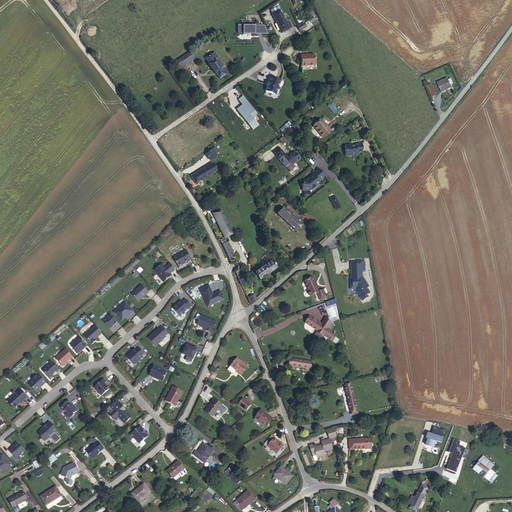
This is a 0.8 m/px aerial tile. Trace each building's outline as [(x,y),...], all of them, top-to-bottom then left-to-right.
[(291,30),(282,11),(274,15),(283,34),(291,30)] [(300,31),(307,27),(304,22),(297,27),(300,31)] [(238,34),(266,34),(265,25),(238,25),(238,34)] [(315,65),(315,55),(306,55),(306,54),(300,55),(301,66),(315,65)] [(224,74),(228,71),(216,55),(207,63),(211,68),(209,69),(217,80),(219,79),(221,83),(228,79),(224,74)] [(191,58),(178,67),(182,73),(195,64),(191,58)] [(280,81),(270,77),(269,82),(268,81),(266,86),(267,86),(265,91),(275,95),(280,81)] [(433,97),(436,95),(431,84),(427,86),(433,97)] [(449,84),(438,88),(443,98),(453,94),(452,90),(450,86),(449,84)] [(254,120),(248,111),(243,114),(250,123),(254,120)] [(321,137),(329,130),(326,126),(325,127),(319,120),(311,126),(321,137)] [(283,132),(291,124),(288,121),(280,129),(283,132)] [(362,153),(362,145),(355,145),(355,146),(351,146),(345,146),(346,156),(356,156),(356,153),(362,153)] [(219,151),(216,147),(207,154),(211,159),(217,154),(216,153),(219,151)] [(302,163),(296,157),(290,163),(284,156),(279,161),(293,176),(298,171),(297,170),(299,169),(297,167),(302,163)] [(215,169),(211,162),(192,173),(191,174),(195,181),(215,169)] [(302,184),(302,191),(310,190),(320,183),(318,181),(324,176),(318,169),(312,174),(308,178),(309,179),(307,181),(304,181),(304,184),(302,184)] [(336,197),(332,200),(337,207),(341,205),(336,197)] [(229,228),(216,206),(210,210),(223,232),(229,228)] [(289,226),(294,221),(297,218),(282,206),(275,215),(289,226)] [(298,224),(294,221),(289,226),(293,230),(298,224)] [(222,239),(219,241),(228,254),(233,252),(226,242),(224,243),(222,239)] [(185,250),(172,258),(177,267),(190,259),(185,250)] [(277,256),(272,251),(270,252),(268,253),(273,259),(277,256)] [(271,268),(266,262),(251,273),(255,279),(271,268)] [(173,269),(168,263),(163,267),(160,263),(152,269),(161,282),(170,275),(168,273),(173,269)] [(360,264),(355,264),(355,276),(358,276),(358,279),(355,279),(354,280),(354,283),(355,284),(354,285),(354,291),(360,291),(364,298),(364,299),(366,302),(372,298),(371,296),(374,294),(371,290),(373,288),(366,278),(366,273),(369,273),(368,264),(366,264),(360,264)] [(241,276),(236,279),(239,286),(244,283),(241,276)] [(324,293),(318,280),(309,284),(313,293),(315,297),(321,295),(324,293)] [(140,284),(129,293),(136,301),(140,297),(140,298),(144,295),(143,294),(146,291),(140,284)] [(209,285),(200,290),(208,307),(224,299),(220,291),(216,293),(216,294),(214,295),(209,285)] [(180,301),(179,300),(170,308),(177,316),(189,306),(183,299),(180,301)] [(125,302),(114,312),(122,322),(134,311),(125,302)] [(116,323),(108,313),(101,320),(107,328),(112,324),(113,326),(116,323)] [(216,322),(201,315),(197,325),(204,328),(205,329),(212,332),(216,322)] [(336,325),(330,321),(325,327),(314,318),(309,324),(321,333),(320,334),(326,338),(336,325)] [(94,339),(92,338),(99,332),(93,324),(81,334),(88,342),(88,341),(89,343),(94,339)] [(166,332),(160,326),(157,329),(156,328),(145,338),(152,346),(163,336),(163,335),(166,332)] [(84,344),(77,335),(68,343),(75,351),(81,346),(81,347),(84,344)] [(197,350),(186,345),(182,354),(187,356),(185,360),(190,362),(192,361),(197,350)] [(63,347),(53,356),(60,364),(70,355),(63,347)] [(141,352),(137,347),(134,349),(132,347),(124,355),(131,364),(140,356),(138,354),(141,352)] [(240,358),(232,364),(240,374),(248,367),(240,358)] [(40,369),(47,377),(50,375),(49,373),(53,370),(53,371),(57,368),(50,360),(40,369)] [(292,368),(313,372),(314,364),(294,361),(292,368)] [(153,377),(160,380),(164,370),(151,364),(146,375),(153,378),(153,377)] [(43,380),(35,371),(33,373),(32,371),(28,376),(29,377),(24,380),(33,390),(43,380)] [(101,377),(91,385),(99,394),(106,387),(102,382),(104,380),(101,377)] [(19,400),(25,394),(18,386),(6,396),(13,404),(17,401),(16,400),(18,399),(19,400)] [(170,386),(162,400),(172,405),(180,391),(170,386)] [(352,415),(358,413),(354,391),(348,392),(352,415)] [(246,401),(243,398),(238,404),(246,411),(251,405),(247,402),(247,403),(246,402),(246,401)] [(118,402),(107,412),(112,418),(116,414),(122,422),(128,416),(128,415),(121,407),(122,406),(118,402)] [(212,408),(206,415),(213,420),(222,409),(214,403),(210,407),(212,408)] [(70,406),(63,413),(70,419),(70,420),(72,423),(74,423),(77,419),(77,418),(78,416),(79,416),(79,414),(76,411),(70,406)] [(261,410),(255,418),(267,427),(273,419),(261,410)] [(53,428),(46,420),(43,423),(39,425),(40,426),(35,429),(35,431),(38,434),(38,435),(41,438),(50,430),(50,431),(53,428)] [(137,425),(128,433),(130,436),(131,435),(137,442),(144,435),(139,429),(140,428),(137,425)] [(428,432),(426,438),(428,438),(426,445),(440,449),(444,437),(443,437),(445,430),(434,426),(432,433),(428,432)] [(337,430),(328,434),(331,442),(338,439),(337,430)] [(373,450),(373,439),(349,439),(349,450),(373,450)] [(328,459),(327,455),(335,452),(331,442),(323,445),(324,448),(315,452),(314,448),(310,449),(316,464),(317,465),(319,464),(320,463),(319,462),(328,459)] [(100,444),(88,455),(94,461),(106,451),(100,444)] [(263,450),(277,461),(283,453),(271,445),(269,447),(267,446),(263,450)] [(214,454),(204,447),(198,456),(196,455),(193,460),(205,468),(214,454)] [(2,453),(0,454),(0,474),(12,464),(2,453)] [(53,454),(47,459),(51,464),(57,459),(53,454)] [(482,457),(479,462),(489,470),(483,477),(491,483),(496,476),(494,474),(495,473),(490,469),(493,465),(482,457)] [(179,461),(167,471),(173,478),(178,473),(181,476),(182,476),(186,472),(186,471),(179,461)] [(479,462),(473,469),(483,477),(489,470),(479,462)] [(68,470),(63,478),(72,483),(75,478),(81,475),(78,466),(68,470)] [(234,476),(230,472),(225,477),(230,481),(234,476)] [(293,480),(280,473),(275,483),(288,489),(293,480)] [(234,476),(230,481),(238,488),(242,483),(235,476),(234,476)] [(423,481),(422,484),(429,488),(432,482),(427,479),(425,482),(423,481)] [(151,494),(145,486),(138,492),(132,495),(140,506),(147,501),(145,498),(151,494)] [(62,497),(56,488),(42,497),(47,506),(62,497)] [(409,508),(416,511),(425,495),(418,492),(415,497),(412,496),(408,503),(411,504),(409,508)] [(27,501),(23,494),(9,501),(13,508),(27,501)] [(245,511),(255,504),(248,497),(236,507),(239,511),(245,511)]
